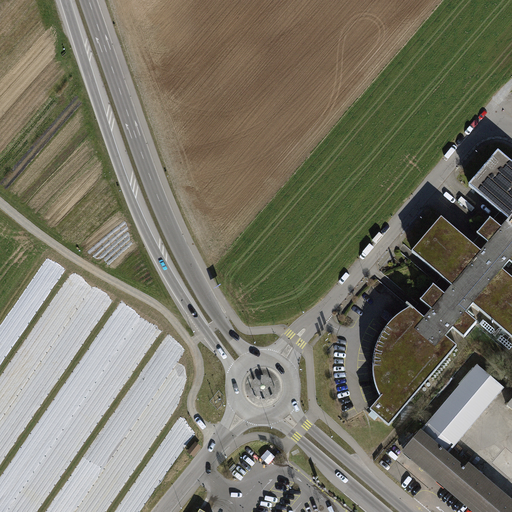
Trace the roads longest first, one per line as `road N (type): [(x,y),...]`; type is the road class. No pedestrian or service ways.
road 1 (secondary): [(64,0),(139,219),(237,373)]
road 2 (secondary): [(250,361),(168,226),(87,0)]
road 3 (residential): [(277,362),(472,139),(511,130)]
road 4 (track): [(191,342),(156,304),(90,268),(0,201)]
road 5 (secondary): [(407,511),(288,401)]
road 6 (secondary): [(268,415),(378,511)]
road 7 (residential): [(161,511),(243,409)]
